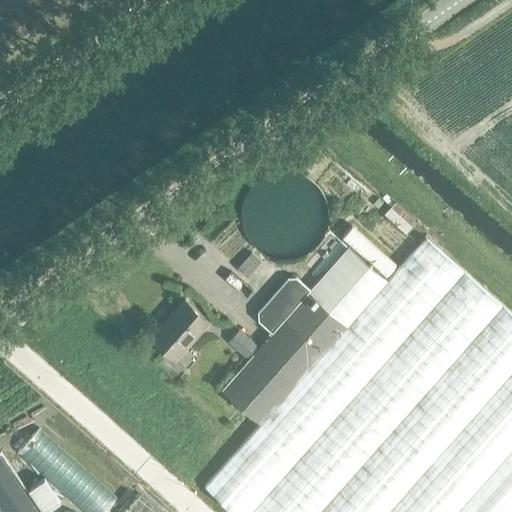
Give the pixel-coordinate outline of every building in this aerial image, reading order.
[(333,219),(333,211),(333,203),(330,193),(326,187),(321,180),(314,174),(308,170),(300,168),(291,166),(283,167),(273,169),(264,173),(257,179),(251,187),(248,193),(245,201),(244,210),(245,219),(248,228),(251,235),(256,241),(263,248),(270,251),(278,254),(286,256),(294,255),(304,253),(313,248),(320,243),(326,235),(330,228),(333,219)] [(379,209),(385,203),(379,198),(374,204),(379,209)] [(407,234),(418,222),(396,203),(385,215),(407,234)] [(309,265),(321,275),(346,247),(334,236),(309,265)] [(262,422),(206,486),(234,511),(511,511),(511,312),(444,252),(426,237),(388,280),(262,422)] [(273,333),(224,388),(262,422),(388,280),(348,245),(346,247),(321,275),(310,288),(296,276),(287,276),(257,310),(257,320),(273,333)] [(251,251),(236,267),(247,276),(261,260),(251,251)] [(176,359),(210,321),(185,299),(152,338),(176,359)] [(258,344),(239,328),(227,341),(246,357),(258,344)] [(21,444),(88,511),(100,511),(115,497),(42,423),(21,444)] [(0,507),(3,511),(44,511),(2,450),(0,451),(0,507)] [(61,500),(45,477),(30,488),(45,511),(61,500)]
